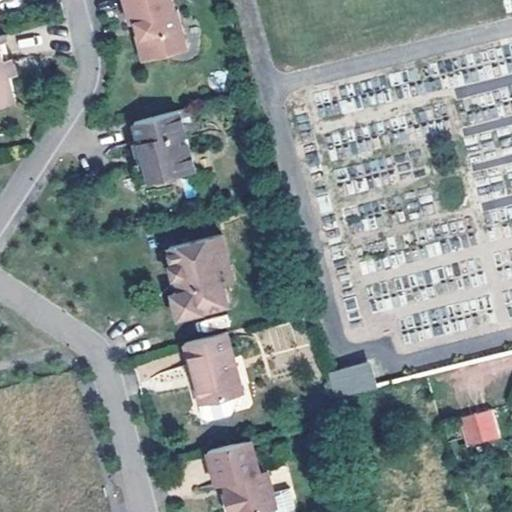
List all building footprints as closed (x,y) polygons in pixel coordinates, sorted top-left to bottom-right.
[(175,0),(128,0),(133,20),(139,18),(140,25),(148,57),(190,46),(180,7),(177,8),(175,0)] [(5,34),(0,35),(0,44),(4,60),(12,58),(5,34)] [(0,44),(0,102),(18,97),(12,72),(16,71),(13,64),(12,58),(4,60),(0,44)] [(13,64),(16,71),(22,69),(18,56),(12,58),(13,64)] [(196,106),(137,121),(141,139),(137,141),(140,153),(145,152),(146,156),(147,160),(142,161),(137,162),(142,183),(196,169),(187,129),(201,125),(196,106)] [(224,231),(171,244),(174,261),(172,261),(175,275),(178,274),(184,273),(185,280),(186,287),(181,289),(175,290),(181,315),(231,302),(226,280),(222,262),(231,260),(224,231)] [(222,262),(226,280),(235,278),(231,260),(222,262)] [(511,270),(467,274),(457,278),(459,311),(468,310),(469,324),(489,316),(489,322),(511,319),(511,270)] [(178,274),(181,289),(186,287),(185,280),(184,273),(178,274)] [(449,334),(447,275),(379,277),(380,294),(388,293),(388,309),(407,309),(407,322),(414,322),(415,335),(449,334)] [(229,331),(186,342),(194,372),(198,371),(199,376),(201,382),(197,383),(205,414),(210,417),(232,411),(235,407),(232,394),(245,390),(231,331),(229,331)] [(340,393),(374,385),(368,360),(334,368),(340,393)] [(492,411),(475,415),(483,444),(499,440),(492,411)] [(475,415),(458,419),(465,448),(483,444),(475,415)] [(252,511),(263,509),(280,505),(281,511),(295,511),(296,509),(294,496),(292,483),(275,488),(270,468),(262,470),(253,439),(210,449),(219,482),(227,480),(232,479),(233,485),(235,492),(230,493),(235,511),(252,511)] [(232,479),(227,480),(230,493),(235,492),(233,485),(232,479)]
